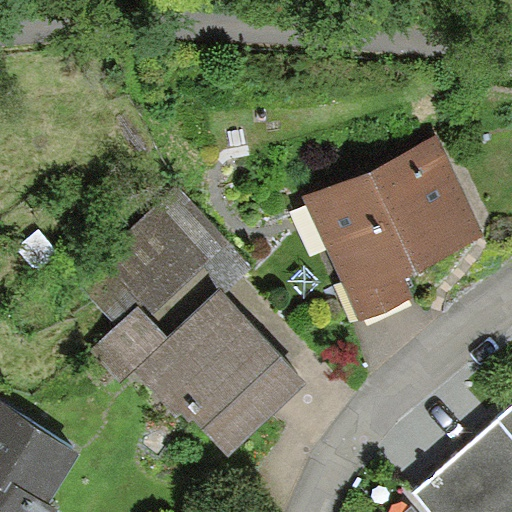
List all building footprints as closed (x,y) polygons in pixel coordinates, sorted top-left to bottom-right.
[(480,228),(434,135),(302,200),(357,311),(412,284),(402,265),(480,228)] [(201,260),(154,207),(104,252),(151,304),(201,260)] [(166,338),(137,307),(92,348),(122,380),(135,368),(172,408),(182,398),(223,443),(297,376),(218,290),(166,338)] [(379,511),(378,511),(377,511),(511,511),(511,399),(410,486),(418,495),(397,511),(379,511)] [(69,447),(0,401),(0,511),(45,511),(52,502),(39,493),(69,447)]
